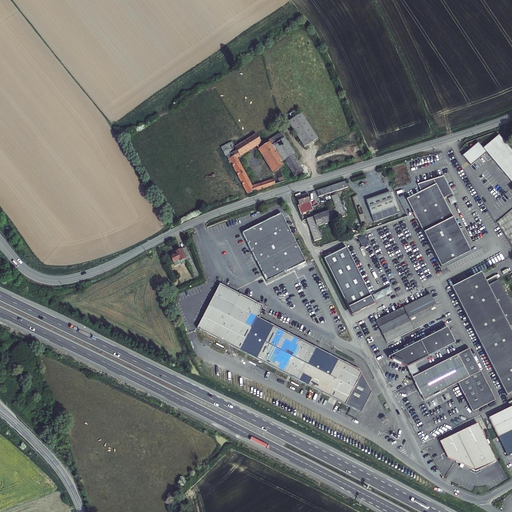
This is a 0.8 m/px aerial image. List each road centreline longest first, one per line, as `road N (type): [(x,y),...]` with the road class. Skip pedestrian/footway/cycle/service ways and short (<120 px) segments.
road 1 (motorway): [(0,311),(398,511)]
road 2 (motorway): [(397,494),(0,295)]
road 3 (unclassified): [(284,190),(427,475)]
road 4 (tertiary): [(0,241),(34,275),(68,279),(205,216),(284,190)]
road 5 (unclassified): [(203,350),(378,440),(427,475)]
road 6 (tertiary): [(284,190),(511,116)]
road 7 (secondary): [(81,511),(52,460),(4,412)]
